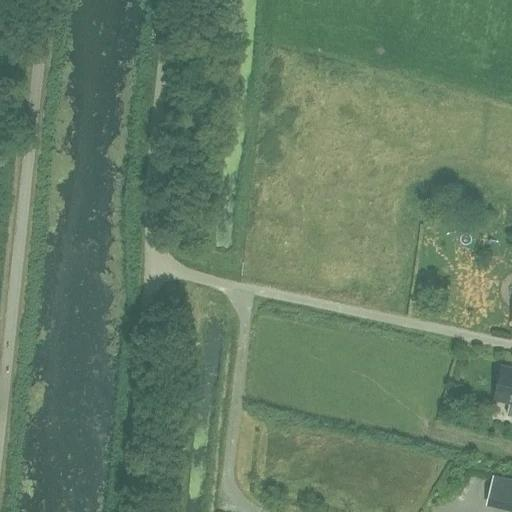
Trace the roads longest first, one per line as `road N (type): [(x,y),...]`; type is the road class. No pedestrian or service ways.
road 1 (unclassified): [(169,0),(146,312)]
road 2 (track): [(146,312),(125,511)]
